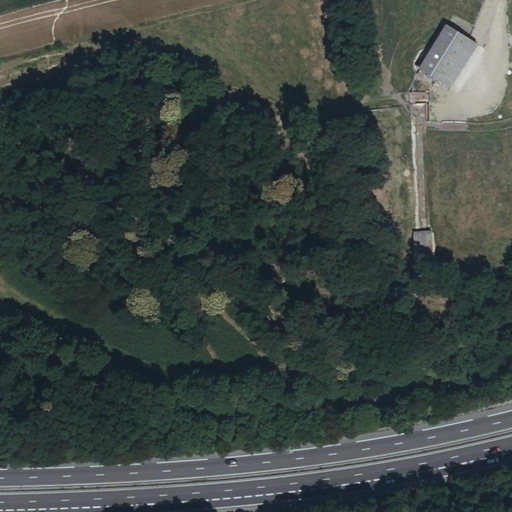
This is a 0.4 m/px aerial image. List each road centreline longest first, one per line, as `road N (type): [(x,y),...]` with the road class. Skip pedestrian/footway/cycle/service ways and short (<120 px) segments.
road 1 (unclassified): [(0,303),(161,402),(217,422),(392,408),(511,374)]
road 2 (trunk): [(511,417),(322,455),(0,476)]
road 3 (trunk): [(0,508),(249,496),(511,453)]
